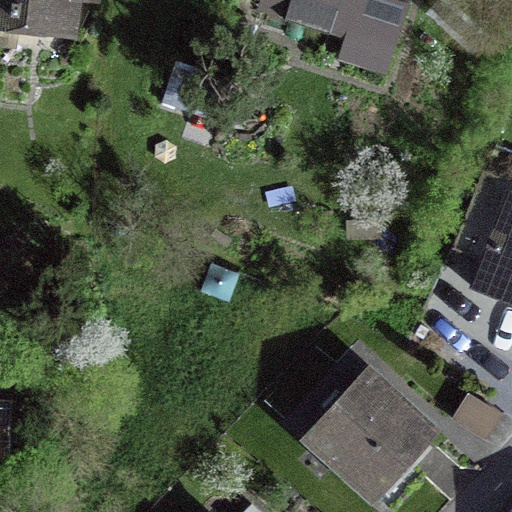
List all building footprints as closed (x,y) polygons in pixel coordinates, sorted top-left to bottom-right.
[(0,0),(0,5),(9,6),(8,18),(14,18),(14,20),(64,26),(66,0),(0,0)] [(401,0),(264,0),(262,7),(386,47),(401,0)] [(208,117),(219,83),(174,68),(162,101),(208,117)] [(473,289),(511,304),(511,196),(511,192),(511,183),(481,172),(459,228),(492,241),(473,289)] [(308,440),(371,495),(428,433),(366,377),(308,440)]
